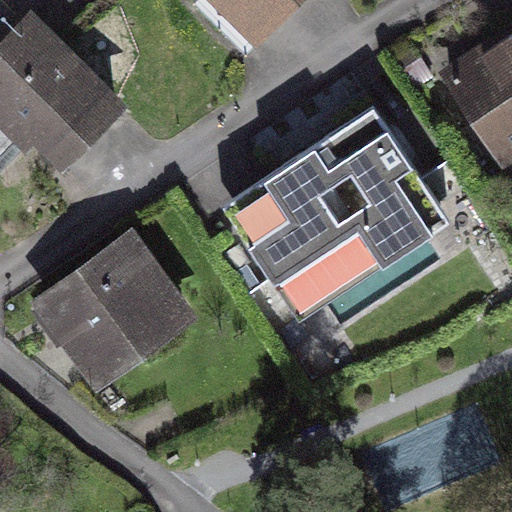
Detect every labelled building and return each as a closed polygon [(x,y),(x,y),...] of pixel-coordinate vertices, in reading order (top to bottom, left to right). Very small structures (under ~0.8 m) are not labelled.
[(224,0),(253,28),(280,0),(224,0)] [(125,101),(29,7),(0,37),(0,165),(22,142),(27,147),(35,139),(62,165),(125,101)] [(508,153),(511,150),(511,31),(453,70),(508,153)] [(367,100),(217,201),(292,311),(441,209),(367,100)] [(196,316),(136,229),(36,298),(96,385),(196,316)]
